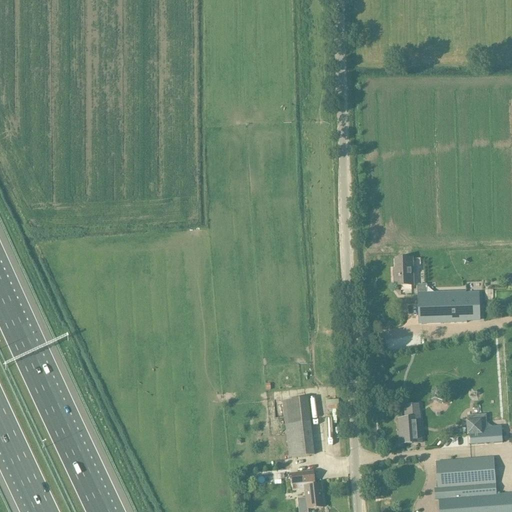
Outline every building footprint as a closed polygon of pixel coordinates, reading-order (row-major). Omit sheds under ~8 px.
[(414,286),(413,259),(396,260),(397,270),(395,270),(395,287),(414,286)] [(511,292),(511,280),(510,289),(498,286),(496,294),(510,298),(511,293),(511,292)] [(426,286),(418,286),(420,325),(468,324),(467,320),(481,319),(480,317),(484,317),(484,303),(480,303),(480,292),(427,293),(426,286)] [(310,424),(307,399),(282,402),(289,459),(314,456),(310,424)] [(486,416),(468,417),(469,435),(470,435),(487,434),(486,428),(486,416)] [(418,444),(416,419),(398,421),(400,445),(418,444)] [(486,428),(487,434),(470,435),(471,446),(503,444),(502,427),(486,428)] [(494,458),(437,462),(439,490),(450,489),(451,498),(439,499),(440,511),(511,511),(511,493),(474,496),(474,494),(496,493),(496,486),(494,458)] [(323,509),(320,486),(314,487),(313,483),(314,483),(313,473),(291,476),(293,492),(305,490),(306,499),(297,500),(298,511),(307,511),(308,510),(323,509)]
